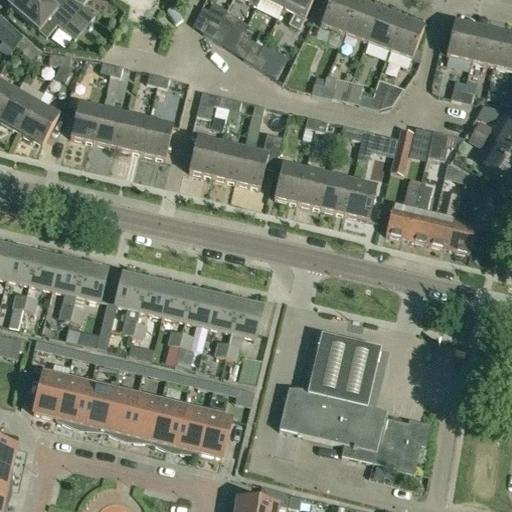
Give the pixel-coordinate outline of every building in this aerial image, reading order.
[(47,41),(58,28),(74,43),(97,16),(82,8),(65,0),(58,0),(52,7),(43,0),(16,0),(9,8),(47,41)] [(65,0),(82,8),(88,0),(65,0)] [(288,0),(261,0),(283,11),(288,0)] [(315,0),(288,0),(283,11),(293,16),(288,27),(300,32),(315,0)] [(339,52),(345,38),(357,5),(344,0),(333,0),(322,29),(334,33),(328,48),(339,52)] [(380,14),(357,5),(345,38),(367,46),(380,14)] [(367,46),(389,55),(402,23),(380,14),(367,46)] [(425,31),(402,23),(389,55),(412,64),(425,31)] [(447,60),(471,66),(479,32),(455,27),(447,60)] [(213,43),(217,34),(208,28),(202,37),(213,43)] [(494,71),(502,38),(479,32),(471,66),(494,71)] [(8,41),(15,48),(23,41),(16,34),(8,41)] [(226,39),(217,34),(213,43),(220,48),(226,39)] [(494,71),(511,75),(511,39),(502,38),(494,71)] [(30,48),(23,41),(15,48),(23,56),(30,48)] [(243,63),(254,69),(259,59),(249,53),(243,63)] [(69,71),(69,69),(70,61),(49,58),(48,69),(59,70),(69,71)] [(259,59),(254,69),(261,73),(266,64),(259,59)] [(111,79),(114,69),(101,66),(99,76),(111,79)] [(69,71),(59,70),(47,90),(58,96),(73,71),(69,69),(69,71)] [(114,69),(111,79),(119,81),(122,71),(114,69)] [(158,90),(160,80),(148,77),(146,88),(158,90)] [(160,80),(158,90),(166,92),(169,82),(160,80)] [(333,92),(327,90),(324,100),(344,105),(349,86),(336,82),(333,92)] [(0,126),(21,138),(38,107),(43,97),(23,86),(17,96),(0,126)] [(0,125),(0,126),(17,96),(0,86),(0,125)] [(344,105),(370,111),(372,101),(360,98),(363,89),(349,86),(344,105)] [(327,90),(320,89),(313,87),(311,97),(318,99),(324,100),(327,90)] [(375,90),(372,101),(370,111),(378,113),(381,103),(390,106),(393,95),(375,90)] [(450,103),(462,106),(464,95),(452,92),(450,103)] [(464,95),(462,106),(470,108),(473,98),(464,95)] [(511,98),(501,96),(498,106),(510,109),(511,101),(511,98)] [(229,114),(231,103),(220,101),(217,111),(229,114)] [(231,103),(229,114),(238,116),(241,106),(231,103)] [(38,107),(21,138),(42,149),(59,119),(38,107)] [(71,142),(95,147),(103,114),(79,108),(71,142)] [(254,109),(251,119),(261,121),(264,111),(254,109)] [(95,147),(118,153),(126,120),(103,114),(95,147)] [(118,153),(142,158),(149,125),(126,120),(118,153)] [(313,134),(316,134),(318,124),(307,121),(304,132),(305,132),(301,146),(309,148),(313,134)] [(318,124),(316,134),(325,137),(327,126),(318,124)] [(473,124),(469,132),(486,142),(492,133),(478,125),(478,126),(473,124)] [(149,125),(142,158),(165,164),(173,131),(149,125)] [(497,148),(511,156),(511,128),(509,127),(497,148)] [(363,146),(365,135),(342,130),(339,143),(350,146),(351,143),(360,145),(363,146)] [(415,132),(408,162),(424,165),(431,135),(415,132)] [(486,142),(469,132),(464,141),(468,143),(467,145),(480,153),(486,142)] [(413,137),(400,134),(389,177),(403,180),(413,137)] [(365,135),(363,146),(371,148),(369,155),(381,159),(386,140),(365,135)] [(451,151),(453,140),(432,135),(427,161),(444,164),(447,149),(451,151)] [(244,152),(236,186),(260,192),(265,172),(275,174),(283,141),(266,137),(262,156),(244,152)] [(453,140),(451,151),(458,153),(463,142),(453,140)] [(213,181),(221,147),(198,142),(190,175),(213,181)] [(360,145),(356,163),(367,165),(370,155),(369,155),(371,148),(363,146),(360,145)] [(213,181),(236,186),(244,152),(221,147),(213,181)] [(511,156),(497,148),(496,149),(485,169),(511,184),(511,156)] [(298,206),(306,173),(282,167),(274,201),(298,206)] [(454,186),(458,174),(447,168),(443,183),(454,186)] [(330,179),(306,173),(298,206),(322,212),(330,179)] [(468,178),(463,199),(450,254),(471,259),(478,230),(469,227),(474,205),(486,208),(493,193),(468,178)] [(353,185),(330,179),(322,212),(345,218),(353,185)] [(353,185),(345,218),(369,224),(378,191),(353,185)] [(387,239),(407,244),(420,190),(409,187),(403,211),(395,209),(387,239)] [(432,193),(420,190),(407,244),(428,249),(435,219),(426,216),(432,193)] [(435,219),(428,249),(450,254),(463,199),(452,196),(446,222),(435,219)] [(0,282),(6,284),(13,254),(0,250),(0,282)] [(29,289),(36,259),(13,254),(6,284),(29,289)] [(36,259),(29,289),(52,295),(59,264),(36,259)] [(72,312),(75,300),(82,270),(59,264),(52,295),(63,297),(58,323),(69,325),(72,312)] [(82,270),(75,300),(99,305),(106,275),(82,270)] [(135,326),(138,315),(145,285),(121,279),(114,310),(106,308),(95,352),(106,355),(116,310),(126,312),(121,337),(132,340),(135,326)] [(145,285),(138,315),(148,317),(161,320),(168,290),(145,285)] [(184,326),(191,295),(168,290),(161,320),(184,326)] [(184,326),(207,331),(214,301),(191,295),(184,326)] [(23,316),(26,301),(15,298),(8,332),(17,334),(22,316),(23,316)] [(26,301),(23,316),(33,317),(37,303),(26,301)] [(207,331),(231,336),(238,306),(214,301),(207,331)] [(261,312),(238,306),(231,336),(254,342),(261,312)] [(82,314),(72,312),(69,325),(79,328),(82,314)] [(135,326),(132,340),(142,343),(146,329),(135,326)] [(178,353),(182,338),(171,335),(168,347),(178,350),(178,353)] [(192,340),(182,338),(178,353),(189,354),(192,340)] [(307,440),(343,448),(375,455),(383,422),(385,415),(366,410),(379,353),(320,339),(307,397),(288,392),(278,433),(307,440)] [(7,342),(3,360),(17,363),(21,345),(7,342)] [(36,344),(34,353),(72,362),(74,353),(36,344)] [(214,360),(225,363),(228,349),(217,346),(214,360)] [(239,352),(228,349),(225,363),(235,365),(239,352)] [(97,359),(74,353),(72,362),(95,368),(97,359)] [(95,368),(118,373),(120,364),(97,359),(95,368)] [(243,360),(237,385),(255,389),(261,365),(243,360)] [(144,370),(120,364),(118,373),(142,379),(144,370)] [(142,379),(165,384),(167,375),(144,370),(142,379)] [(191,381),(167,375),(165,384),(188,390),(191,381)] [(58,423),(66,386),(43,380),(34,417),(58,423)] [(191,381),(188,390),(212,396),(214,386),(191,381)] [(81,428),(90,391),(66,386),(58,423),(57,425),(74,432),(75,427),(81,428)] [(253,396),(214,386),(212,396),(235,401),(234,407),(250,410),(253,396)] [(104,436),(113,397),(90,391),(81,428),(87,430),(86,434),(104,436)] [(127,441),(136,401),(113,397),(104,436),(121,443),(122,438),(127,441)] [(136,401),(127,441),(133,443),(132,447),(150,448),(160,407),(136,401)] [(160,408),(151,447),(167,454),(169,449),(174,450),(183,414),(160,408)] [(183,414),(174,450),(180,452),(179,457),(197,458),(198,456),(206,419),(183,414)] [(206,419),(198,456),(223,462),(231,425),(206,419)] [(375,455),(343,448),(340,460),(413,477),(419,450),(422,451),(427,430),(408,426),(408,428),(383,422),(375,455)] [(0,473),(9,475),(15,450),(0,446),(0,473)] [(0,497),(4,499),(5,493),(10,494),(11,476),(9,475),(0,473),(0,497)] [(298,511),(301,499),(272,494),(269,506),(240,502),(238,511),(298,511)]
